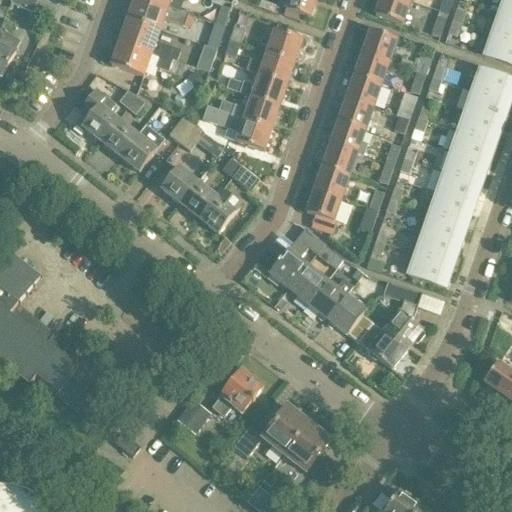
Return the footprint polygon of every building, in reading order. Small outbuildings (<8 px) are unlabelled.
[(27,0),(12,0),(10,6),(32,14),(36,3),(27,0)] [(192,20),(166,11),(135,0),(133,0),(126,22),(158,34),(162,22),(188,31),(192,20)] [(135,0),(166,11),(170,0),(135,0)] [(310,22),(317,0),(288,0),(284,13),(310,22)] [(403,27),(411,4),(398,0),(380,0),(375,18),(403,27)] [(454,1),(450,0),(441,0),(437,13),(448,17),(454,1)] [(511,23),(511,0),(504,0),(498,18),(511,23)] [(228,12),(220,9),(213,27),(222,30),(228,12)] [(456,12),(452,24),(461,27),(465,15),(456,12)] [(511,46),(511,23),(498,18),(491,39),(511,46)] [(447,22),(438,19),(431,37),(441,40),(447,22)] [(155,45),(158,34),(126,22),(118,45),(150,57),(155,45)] [(456,40),(461,27),(452,24),(447,36),(456,40)] [(232,34),(230,42),(240,45),(244,33),(234,29),(232,34)] [(0,32),(0,80),(0,81),(15,55),(13,54),(19,44),(0,32)] [(369,33),(361,56),(389,66),(397,43),(369,33)] [(277,34),(270,56),(295,65),(302,43),(277,34)] [(511,68),(511,46),(491,39),(484,59),(511,68)] [(235,62),(240,45),(230,42),(224,58),(235,62)] [(142,80),(150,57),(118,45),(110,69),(142,80)] [(161,60),(170,64),(175,65),(179,53),(155,45),(150,57),(161,60)] [(198,68),(211,73),(220,51),(207,46),(198,68)] [(262,78),(287,87),(295,65),(270,56),(266,67),(253,63),(249,73),(262,78)] [(389,66),(361,56),(353,79),(381,89),(389,66)] [(431,63),(420,59),(414,75),(426,79),(431,63)] [(167,75),(170,64),(161,60),(157,71),(167,75)] [(436,68),(432,80),(441,83),(445,71),(436,68)] [(511,84),(479,73),(472,93),(510,106),(511,99),(511,84)] [(426,80),(417,77),(411,95),(420,98),(426,80)] [(254,100),(279,109),(287,87),(262,78),(258,90),(243,85),(230,81),(226,90),(254,100)] [(381,89),(353,79),(345,102),(373,112),(381,89)] [(441,83),(432,80),(428,92),(437,96),(441,83)] [(80,131),(99,146),(117,123),(108,116),(114,107),(94,92),(78,113),(88,120),(80,131)] [(503,127),(510,106),(472,93),(465,114),(503,127)] [(126,111),(135,100),(127,94),(118,105),(126,111)] [(144,106),(135,100),(126,111),(135,118),(144,106)] [(272,131),(279,109),(254,100),(250,113),(222,103),(219,113),(272,131)] [(365,134),(373,112),(345,102),(337,125),(365,134)] [(410,124),(415,109),(402,104),(396,119),(410,124)] [(263,154),(272,131),(219,113),(207,109),(202,122),(242,136),(238,146),(263,154)] [(422,109),(418,121),(427,124),(431,112),(422,109)] [(495,147),(503,127),(465,114),(458,134),(495,147)] [(179,147),(194,128),(192,127),(181,121),(168,138),(179,147)] [(409,125),(398,121),(394,134),(405,138),(409,125)] [(423,136),(427,124),(418,121),(414,133),(423,136)] [(119,161),(137,138),(117,123),(99,146),(119,161)] [(361,146),(365,134),(337,125),(329,147),(363,159),(367,148),(361,146)] [(204,136),(194,128),(179,147),(189,154),(204,136)] [(488,168),(495,147),(458,134),(451,155),(488,168)] [(156,153),(137,138),(119,161),(138,176),(156,153)] [(363,159),(329,147),(322,170),(349,180),(357,157),(363,159)] [(401,151),(392,148),(385,167),(394,170),(401,151)] [(408,150),(404,162),(413,165),(417,153),(408,150)] [(481,188),(488,168),(451,155),(443,175),(481,188)] [(231,180),(240,169),(231,162),(223,174),(231,180)] [(409,177),(413,165),(404,162),(400,174),(409,177)] [(394,170),(385,167),(379,185),(388,188),(394,170)] [(159,192),(180,208),(198,185),(177,169),(159,192)] [(259,184),(240,169),(231,180),(251,195),(259,184)] [(342,203),(349,180),(322,170),(314,193),(342,203)] [(481,188),(443,175),(436,196),(474,209),(481,188)] [(216,199),(198,185),(180,208),(198,223),(216,199)] [(394,191),(390,203),(399,206),(403,194),(394,191)] [(333,226),(342,203),(314,193),(306,216),(333,226)] [(385,197),(375,193),(369,212),(378,215),(385,197)] [(216,200),(216,199),(198,223),(218,238),(240,209),(221,194),(216,200)] [(467,229),(474,209),(436,196),(429,216),(467,229)] [(395,218),(399,206),(390,203),(385,215),(395,218)] [(377,218),(365,214),(359,232),(370,236),(377,218)] [(467,229),(429,216),(422,237),(460,250),(467,229)] [(268,277),(288,292),(307,269),(298,262),(308,251),(316,258),(325,247),(305,231),(268,277)] [(380,231),(376,244),(385,247),(389,235),(380,231)] [(460,250),(422,237),(415,257),(453,270),(460,250)] [(380,259),(385,247),(376,244),(371,256),(380,259)] [(343,262),(332,253),(325,262),(336,270),(343,262)] [(60,359),(76,339),(62,328),(55,336),(18,308),(41,278),(12,256),(0,271),(0,365),(30,389),(37,380),(58,396),(55,400),(92,429),(116,399),(79,370),(77,372),(60,359)] [(445,291),(453,270),(415,257),(408,278),(445,291)] [(307,308),(326,284),(307,269),(288,292),(307,308)] [(326,322),(345,299),(346,300),(349,296),(353,290),(344,283),(337,292),(326,284),(307,308),(326,322)] [(398,288),(388,285),(384,299),(393,302),(398,288)] [(422,296),(398,288),(393,302),(402,305),(399,316),(391,325),(383,335),(407,354),(413,346),(415,347),(417,347),(424,338),(424,336),(411,325),(422,296)] [(443,315),(446,302),(423,295),(419,308),(443,315)] [(345,299),(326,322),(346,339),(363,318),(369,311),(349,296),(346,300),(345,299)] [(373,326),(363,318),(346,339),(356,346),(373,326)] [(383,335),(391,325),(384,319),(376,329),(383,335)] [(373,326),(356,346),(391,374),(407,354),(383,335),(376,329),(373,326)] [(503,399),(511,386),(511,371),(510,374),(497,365),(483,385),(503,399)] [(233,409),(242,417),(251,405),(252,406),(254,403),(253,402),(263,391),(241,374),(221,400),(213,411),(224,420),(233,409)] [(511,404),(511,386),(503,399),(511,404)] [(194,404),(178,424),(195,437),(211,417),(194,404)] [(287,454),(309,426),(287,409),(263,440),(263,441),(272,448),(284,458),(287,454)] [(287,454),(284,458),(305,474),(330,443),(309,426),(287,454)] [(250,430),(234,449),(248,460),(263,441),(263,440),(250,430)] [(141,452),(123,438),(115,447),(133,461),(141,452)] [(34,511),(30,509),(37,500),(34,498),(24,492),(11,489),(0,488),(0,511),(34,511)] [(282,511),(284,509),(259,490),(246,507),(252,511),(282,511)] [(418,511),(420,510),(398,494),(385,511),(418,511)]
